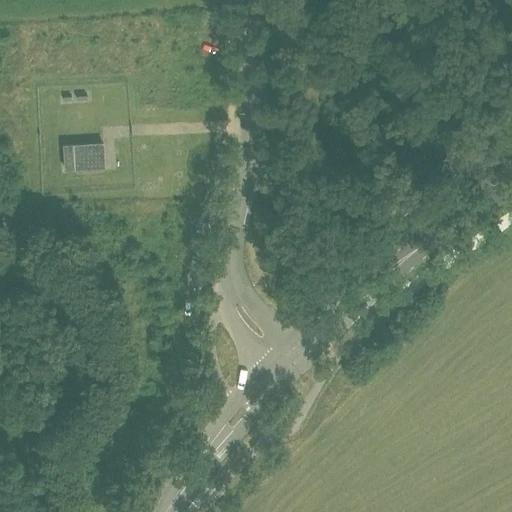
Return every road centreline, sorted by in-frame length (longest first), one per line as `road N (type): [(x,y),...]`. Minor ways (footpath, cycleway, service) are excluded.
road 1 (tertiary): [(287,368),(428,248),(511,191)]
road 2 (tertiary): [(169,511),(206,457),(287,368)]
road 3 (unclassified): [(244,172),(244,0)]
road 4 (unclassified): [(287,368),(237,309),(230,259)]
